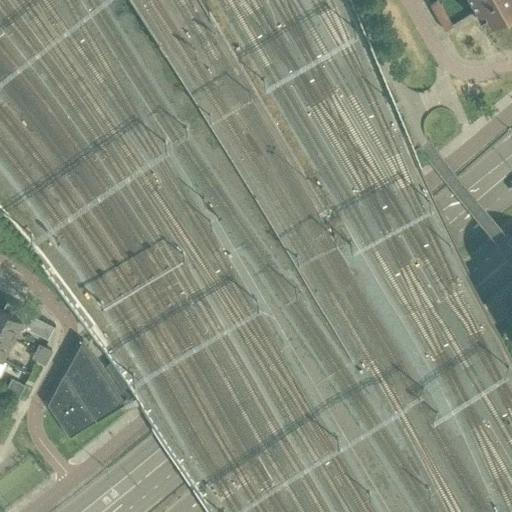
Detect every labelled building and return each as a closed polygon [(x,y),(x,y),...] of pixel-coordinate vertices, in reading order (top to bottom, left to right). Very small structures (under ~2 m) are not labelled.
[(436,0),(434,0),(429,3),(444,31),(452,26),(436,0)] [(511,0),(470,0),(476,10),(475,10),(482,24),(484,23),(484,24),(504,13),(511,13),(511,0)] [(0,333),(11,339),(21,319),(0,308),(0,333)] [(0,356),(2,357),(11,339),(0,333),(0,356)] [(55,403),(71,427),(90,414),(94,419),(123,402),(91,353),(81,339),(78,345),(74,353),(63,372),(67,378),(55,403)] [(38,344),(35,351),(48,357),(51,350),(38,344)] [(48,357),(35,351),(31,358),(36,360),(44,364),(48,357)] [(133,395),(111,363),(106,366),(128,399),(133,395)] [(4,392),(10,396),(11,396),(17,399),(24,385),(11,378),(4,392)]
